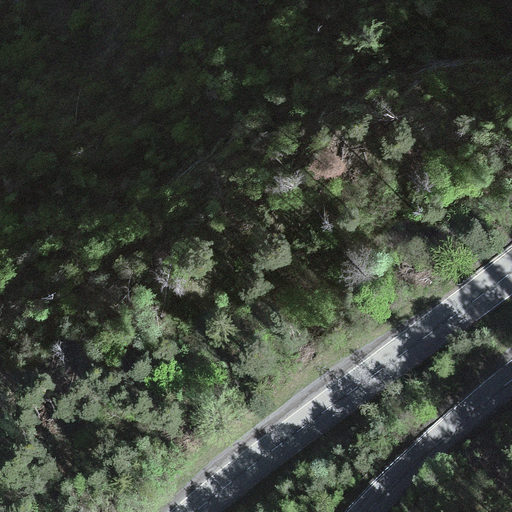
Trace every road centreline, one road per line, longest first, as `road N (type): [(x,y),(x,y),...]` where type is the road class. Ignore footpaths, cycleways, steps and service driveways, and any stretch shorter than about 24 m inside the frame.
road 1 (tertiary): [(195,511),(511,271)]
road 2 (tertiary): [(511,379),(366,511)]
